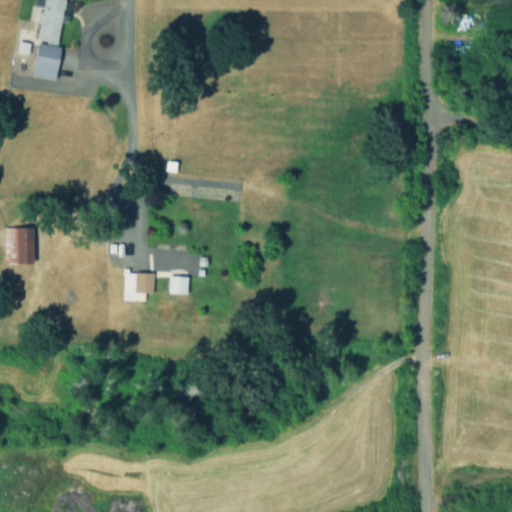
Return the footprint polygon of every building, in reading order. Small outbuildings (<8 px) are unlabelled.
[(64,0),(32,0),(32,5),(39,6),(34,40),(56,44),(60,18),(62,18),(64,0)] [(15,51),(27,54),(29,42),(18,40),(15,51)] [(33,77),(56,79),(59,45),(36,43),(33,77)] [(33,263),(32,226),(2,227),(3,263),(33,263)] [(119,300),(142,301),(143,292),(151,292),(152,272),(120,271),(119,300)] [(186,294),(187,276),(168,275),(167,293),(186,294)]
